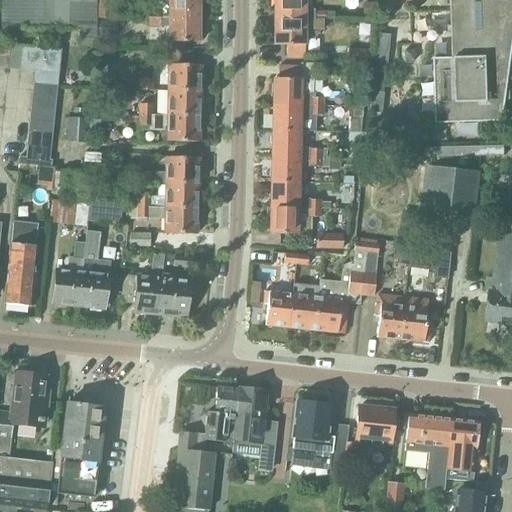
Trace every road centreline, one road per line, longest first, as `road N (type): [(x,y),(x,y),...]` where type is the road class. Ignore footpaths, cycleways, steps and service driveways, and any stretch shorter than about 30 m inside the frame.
road 1 (unclassified): [(236,0),(226,357)]
road 2 (unclassified): [(511,391),(226,357)]
road 3 (unclassified): [(136,511),(160,351)]
road 4 (unclassified): [(160,351),(0,336)]
